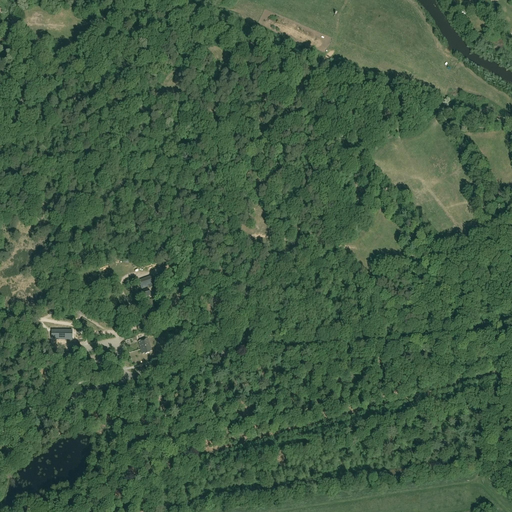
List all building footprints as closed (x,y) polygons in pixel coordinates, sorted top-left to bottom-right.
[(164,272),(158,274),(160,280),(165,278),(166,279),(169,278),(168,273),(164,274),(164,272)] [(152,284),(149,277),(138,281),(140,288),(152,284)] [(138,299),(150,295),(148,289),(136,294),(138,299)] [(157,313),(152,300),(146,302),(150,316),(157,313)] [(101,321),(86,312),(84,315),(99,324),(101,321)] [(97,327),(82,318),(81,321),(95,330),(97,327)] [(161,332),(164,339),(170,336),(166,329),(161,332)] [(138,342),(142,354),(145,354),(145,355),(150,353),(149,352),(152,351),(148,339),(138,342)]
